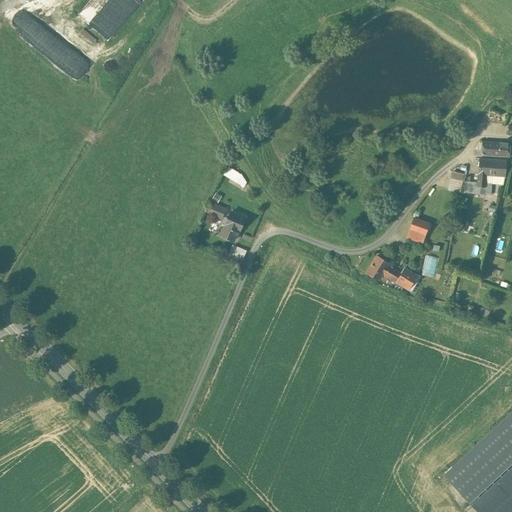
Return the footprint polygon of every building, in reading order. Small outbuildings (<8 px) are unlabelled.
[(93,24),(109,0),(94,0),(82,17),(93,24)] [(510,143),(482,141),(481,150),(481,155),(510,157),(510,143)] [(506,160),(479,158),(478,178),(477,182),(476,194),(487,195),(492,184),(503,185),(505,176),(506,160)] [(241,175),(235,171),(230,178),(236,182),(241,175)] [(462,181),(450,179),(448,190),(460,193),(462,181)] [(477,182),(463,181),(462,188),(462,192),(476,194),(477,182)] [(226,209),(213,204),(210,213),(222,218),(226,209)] [(231,212),(220,235),(234,240),(237,233),(238,233),(245,218),(231,212)] [(429,224),(414,218),(410,229),(425,234),(429,224)] [(425,234),(410,229),(407,237),(422,242),(425,234)] [(243,259),(246,249),(232,244),(229,255),(243,259)] [(421,272),(433,275),(437,257),(425,254),(421,272)] [(389,263),(376,255),(366,272),(379,280),(382,275),(396,283),(396,282),(408,289),(417,275),(405,268),(401,273),(394,268),(393,268),(391,267),(391,266),(390,267),(388,265),(389,263)] [(479,316),(487,319),(490,310),(482,307),(479,316)] [(511,511),(511,409),(443,474),(479,511),(511,511)]
